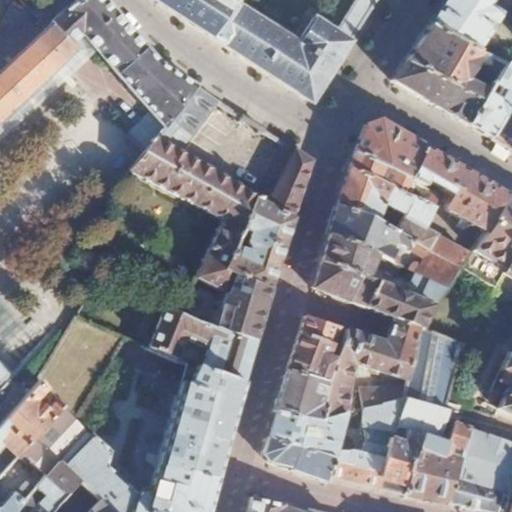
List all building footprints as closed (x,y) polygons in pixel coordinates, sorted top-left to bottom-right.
[(74,0),(47,25),(48,26),(0,70),(0,120),(73,52),(69,46),(80,35),(125,89),(145,104),(126,133),(135,144),(85,211),(91,217),(126,171),(165,121),(193,88),(156,65),(145,53),(97,0),(74,0)] [(149,0),(159,7),(305,101),(308,103),(373,0),(349,0),(332,29),(311,16),(294,42),(233,3),(234,0),(149,0)] [(482,6),(474,0),(441,0),(424,27),(471,49),(494,14),(482,6)] [(424,27),(403,60),(476,103),(483,94),(485,91),(463,79),(474,63),(496,73),(502,64),(471,49),(424,27)] [(403,60),(390,79),(464,123),(476,103),(403,60)] [(483,94),(476,103),(464,123),(485,136),(511,94),(511,69),(502,64),(496,73),(488,86),(496,91),(492,98),(483,94)] [(488,86),(485,91),(483,94),(492,98),(496,91),(488,86)] [(234,292),(235,278),(225,274),(253,199),(253,197),(176,151),(214,101),(193,88),(165,121),(126,171),(218,221),(193,281),(221,294),(222,295),(224,290),(234,292)] [(511,94),(485,136),(511,151),(511,94)] [(360,124),(351,150),(405,177),(423,147),(373,117),(360,124)] [(423,147),(405,177),(421,187),(424,182),(439,191),(437,196),(440,210),(457,220),(454,225),(462,229),(465,224),(480,233),(503,194),(423,147)] [(268,185),(272,187),(263,205),(288,220),(305,169),(307,162),(287,149),(268,185)] [(351,150),(346,168),(430,206),(434,195),(421,187),(405,177),(351,150)] [(457,265),(465,253),(421,228),(430,206),(346,168),(333,207),(418,237),(415,244),(456,266),(457,265)] [(492,285),(501,271),(511,277),(511,351),(506,349),(496,368),(508,375),(492,406),(511,416),(511,198),(503,194),(480,233),(465,253),(457,265),(492,285)] [(263,205),(253,199),(225,274),(266,288),(288,220),(263,205)] [(418,237),(333,207),(325,235),(375,255),(392,261),(395,254),(384,250),(386,243),(393,245),(396,238),(415,244),(418,237)] [(375,255),(325,235),(309,285),(365,308),(376,283),(365,279),(372,260),(375,255)] [(456,266),(415,244),(409,260),(404,259),(401,265),(405,266),(412,270),(441,287),(456,266)] [(384,265),(385,271),(407,281),(412,270),(405,266),(401,265),(392,261),(375,255),(372,260),(384,265)] [(412,270),(407,281),(405,287),(402,286),(399,292),(428,305),(441,287),(412,270)] [(251,343),(266,288),(235,278),(234,292),(224,290),(222,295),(221,294),(203,329),(211,333),(234,338),(251,343)] [(399,292),(376,283),(365,308),(391,318),(418,330),(428,305),(399,292)] [(239,387),(251,343),(234,338),(211,333),(203,329),(162,308),(146,347),(184,363),(186,356),(179,353),(183,341),(209,352),(203,371),(239,387)] [(381,342),(342,329),(328,368),(348,374),(349,364),(404,380),(418,330),(391,318),(381,342)] [(0,364),(22,346),(0,320),(0,364)] [(403,385),(400,397),(392,427),(404,430),(401,441),(389,438),(387,447),(376,487),(403,493),(420,433),(437,436),(442,418),(451,422),(456,406),(442,402),(456,346),(418,330),(404,380),(403,385)] [(329,343),(296,331),(283,369),(345,388),(348,374),(328,368),(320,365),(329,343)] [(47,360),(35,354),(23,375),(34,382),(47,360)] [(152,378),(176,385),(154,466),(213,484),(223,446),(239,387),(203,371),(192,366),(190,373),(156,364),(152,378)] [(345,388),(283,369),(271,409),(315,419),(340,413),(343,399),(345,388)] [(10,383),(5,378),(0,383),(0,419),(33,383),(34,382),(10,383)] [(57,408),(33,383),(0,419),(0,445),(1,445),(14,457),(19,452),(57,408)] [(356,389),(357,391),(361,407),(400,397),(403,385),(356,389)] [(350,398),(343,399),(340,413),(361,407),(357,391),(350,392),(350,398)] [(400,397),(361,407),(358,425),(391,431),(392,427),(400,397)] [(361,407),(340,413),(337,423),(358,425),(361,407)] [(85,437),(57,408),(19,452),(45,475),(57,464),(85,437)] [(315,419),(271,409),(263,436),(327,458),(330,449),(337,423),(340,413),(315,419)] [(437,436),(420,433),(403,493),(445,503),(466,428),(451,422),(442,418),(437,436)] [(511,488),(511,444),(466,428),(445,503),(482,511),(491,511),(497,495),(509,498),(511,488)] [(263,436),(258,451),(264,460),(321,481),(323,475),(327,458),(263,436)] [(76,482),(96,500),(108,511),(205,511),(213,484),(154,466),(149,482),(142,480),(136,486),(105,460),(107,447),(85,437),(57,464),(76,482)] [(330,449),(327,458),(323,475),(376,487),(387,447),(363,441),(360,453),(350,450),(330,449)] [(19,452),(14,457),(0,472),(0,484),(9,492),(21,502),(45,475),(19,452)] [(45,475),(21,502),(12,511),(48,511),(76,482),(57,464),(45,475)] [(85,511),(96,500),(76,482),(48,511),(73,511),(74,511),(75,511),(85,511)] [(0,502),(0,511),(12,511),(21,502),(9,492),(0,502)] [(304,511),(248,499),(244,511),(304,511)] [(108,511),(96,500),(85,511),(108,511)]
